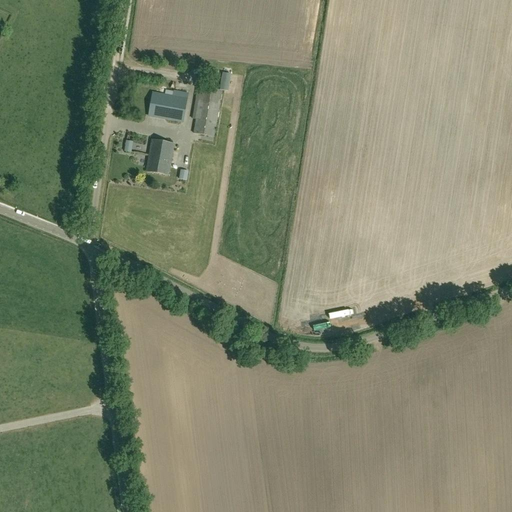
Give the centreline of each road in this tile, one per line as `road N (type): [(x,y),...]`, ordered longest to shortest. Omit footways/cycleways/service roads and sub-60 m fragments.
road 1 (unclassified): [(511,288),(339,349),(303,347),(92,248)]
road 2 (unclassified): [(126,511),(92,248)]
road 3 (unclassified): [(92,248),(107,114)]
